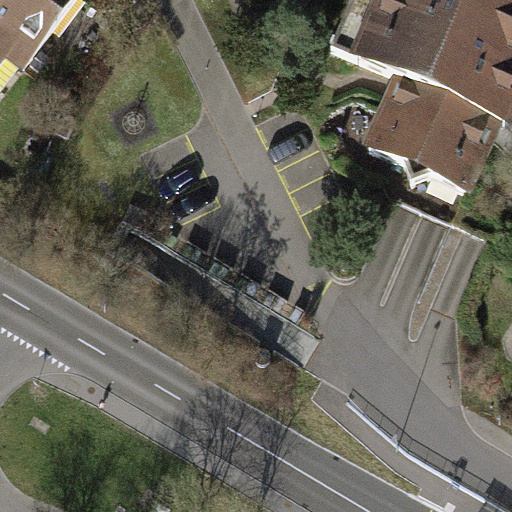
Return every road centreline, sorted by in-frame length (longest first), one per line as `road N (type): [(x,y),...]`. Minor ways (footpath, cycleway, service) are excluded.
road 1 (residential): [(511,480),(439,436),(359,351),(322,296),(174,0)]
road 2 (secondary): [(15,296),(375,511)]
